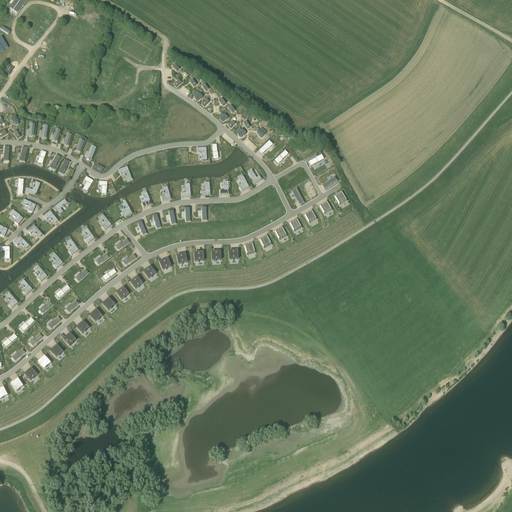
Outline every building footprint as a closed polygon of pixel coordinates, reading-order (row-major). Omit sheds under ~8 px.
[(39,26),(42,29),(49,21),(45,18),(39,26)] [(144,50),(147,45),(140,40),(137,44),(144,50)] [(152,54),(156,56),(158,51),(149,47),(146,52),(152,55),(152,54)] [(8,65),(4,72),(9,75),(14,69),(8,65)] [(85,74),(82,81),(88,83),(91,76),(85,74)] [(120,94),(119,99),(123,99),(123,95),(122,95),(123,84),(116,83),(115,93),(120,94)] [(133,107),(132,110),(129,109),(128,114),(136,115),(137,107),(133,107)] [(224,115),(220,120),(220,121),(221,123),(222,122),(223,123),(225,120),(226,121),(228,119),(227,118),(228,117),(224,115)] [(14,118),(11,122),(14,124),(15,125),(16,126),(16,125),(17,125),(19,124),(18,123),(19,122),(16,120),(17,119),(15,117),(14,118)] [(238,137),(240,138),(240,137),(241,138),(243,136),(244,136),(246,134),(245,133),(246,133),(242,130),(238,136),(238,137)] [(257,133),(256,134),(259,136),(258,137),(261,139),(261,138),(262,139),(265,135),(259,131),(258,131),(256,132),(257,133)] [(80,140),(76,150),(80,152),(84,142),(80,140)] [(269,142),(258,152),(262,155),(267,150),(268,150),(270,148),(270,147),(272,145),(269,142)] [(314,142),(306,142),(307,153),(315,153),(314,142)] [(92,147),(87,158),(91,160),(96,148),(92,147)] [(198,153),(201,153),(202,158),(202,161),(207,161),(206,148),(197,149),(198,153)] [(98,151),(97,157),(107,159),(109,152),(98,151)] [(275,161),(278,164),(280,162),(280,163),(283,160),(288,155),(285,151),(275,161)] [(321,155),(308,163),(310,167),(318,163),(324,160),(321,155)] [(51,165),(50,168),(54,170),(61,158),(57,156),(53,163),(53,162),(51,165)] [(65,160),(59,173),(63,175),(64,172),(65,173),(66,170),(66,169),(69,162),(65,160)] [(97,166),(94,171),(101,174),(104,169),(97,165),(97,166)] [(127,167),(119,170),(120,174),(124,173),(125,175),(125,178),(126,177),(127,180),(131,179),(127,167)] [(254,174),(253,174),(252,172),(248,174),(254,185),(262,180),(259,176),(256,178),(254,176),(255,176),(254,174)] [(85,187),(84,190),(87,192),(93,182),(86,177),(84,181),(87,183),(86,185),(85,187)] [(241,182),(240,182),(242,184),(243,186),(242,186),(243,186),(239,188),(241,192),(249,188),(243,177),(239,179),(241,182)] [(99,182),(99,186),(102,187),(103,187),(102,189),(102,191),(102,194),(106,194),(107,183),(99,182)] [(205,187),(205,189),(206,191),(205,191),(205,192),(201,192),(202,196),(210,196),(209,183),(205,184),(205,187)] [(224,191),(220,191),(220,195),(229,195),(228,183),(224,183),(224,186),(224,188),(224,190),(224,191)] [(316,196),(309,183),(305,185),(308,191),(312,198),(316,196)] [(29,189),(27,193),(35,196),(40,185),(36,184),(35,186),(34,186),(33,188),(34,189),(33,191),(29,189)] [(190,185),(185,185),(186,189),(185,189),(185,191),(186,191),(186,193),(182,194),(182,198),(191,197),(190,185)] [(165,196),(161,198),(162,202),(171,200),(167,188),(163,189),(164,192),(163,192),(164,195),(165,194),(165,196)] [(304,203),(296,190),(292,192),(295,199),(296,198),(299,205),(304,203)] [(342,193),(335,198),(339,204),(346,200),(342,193)] [(151,205),(147,194),(143,195),(144,198),(144,200),(145,200),(146,202),(145,203),(142,204),(143,208),(151,205)] [(26,206),(25,207),(28,208),(28,207),(30,208),(28,212),(32,214),(36,206),(25,201),(23,204),(26,206)] [(64,201),(54,208),(59,215),(63,212),(60,209),(62,207),(63,208),(64,206),(66,204),(64,201)] [(126,212),(122,214),(124,218),(132,214),(126,203),(122,205),(124,208),(123,208),(124,210),(125,210),(126,212)] [(327,203),(320,207),(324,214),(331,210),(327,203)] [(14,212),(11,215),(13,217),(13,218),(15,219),(15,218),(17,220),(14,223),(18,226),(23,219),(14,212)] [(50,212),(43,217),(46,220),(49,218),(51,220),(50,220),(52,222),(53,221),(54,224),(58,221),(50,212)] [(312,212),(304,216),(308,223),(316,219),(312,212)] [(103,216),(100,219),(102,221),(101,222),(103,224),(104,223),(105,225),(102,228),(104,231),(111,226),(103,216)] [(297,220),(290,224),(293,231),(301,227),(297,220)] [(147,234),(141,222),(137,224),(143,236),(147,234)] [(34,226),(27,231),(30,235),(33,232),(35,234),(34,234),(36,236),(37,235),(39,238),(42,235),(34,226)] [(282,228),(275,232),(279,239),(286,235),(282,228)] [(87,229),(84,232),(85,234),(86,236),(87,236),(88,238),(85,240),(87,244),(94,239),(87,229)] [(20,237),(14,243),(17,246),(20,243),(22,245),(21,246),(23,247),(24,247),(26,249),(29,246),(20,237)] [(267,237),(259,241),(263,248),(271,244),(267,237)] [(120,244),(116,247),(119,251),(129,243),(127,240),(121,245),(120,244)] [(71,241),(68,243),(70,246),(69,246),(70,248),(71,248),(73,250),(69,252),(72,256),(78,251),(71,241)] [(252,244),(244,247),(246,255),(255,252),(252,244)] [(1,248),(1,252),(5,252),(5,254),(5,256),(5,259),(10,259),(10,248),(1,248)] [(238,251),(228,252),(229,261),(238,261),(238,251)] [(221,252),(211,252),(212,262),(221,262),(221,252)] [(203,253),(194,253),(194,263),(204,262),(203,253)] [(55,254),(52,257),(54,259),(53,260),(55,262),(55,261),(57,263),(53,266),(56,269),(63,263),(55,254)] [(186,254),(176,256),(178,266),(187,264),(186,254)] [(100,259),(96,262),(99,266),(109,258),(107,255),(100,260),(100,259)] [(127,259),(123,262),(126,266),(136,259),(134,255),(128,260),(127,259)] [(168,259),(159,263),(163,272),(171,268),(168,259)] [(150,267),(143,273),(149,280),(156,275),(150,267)] [(39,268),(36,270),(38,273),(37,273),(39,275),(40,274),(41,276),(38,279),(41,282),(47,277),(39,268)] [(107,275),(103,278),(106,281),(116,273),(114,270),(107,275)] [(80,275),(76,279),(79,282),(88,274),(86,271),(80,276),(80,275)] [(137,277),(130,283),(136,291),(143,285),(137,277)] [(24,281),(21,284),(23,286),(22,287),(24,289),(25,288),(26,290),(23,293),(26,296),(32,290),(24,281)] [(59,293),(59,294),(57,296),(60,299),(70,290),(67,286),(60,292),(59,293)] [(123,288),(116,293),(122,301),(129,295),(123,288)] [(10,294),(6,297),(9,299),(8,300),(10,302),(10,301),(12,303),(8,306),(11,309),(18,303),(10,294)] [(107,301),(101,306),(107,313),(113,307),(107,301)] [(70,307),(66,310),(69,313),(79,305),(76,302),(70,307)] [(44,307),(40,311),(43,314),(53,305),(50,303),(44,308),(44,307)] [(94,312),(88,318),(94,324),(100,318),(94,312)] [(52,323),(48,326),(51,330),(61,321),(58,318),(52,323)] [(23,326),(23,327),(21,329),(24,332),(35,322),(31,319),(25,325),(24,325),(23,326)] [(82,324),(76,329),(81,335),(88,330),(82,324)] [(6,342),(4,345),(7,348),(17,338),(14,335),(7,341),(6,342)] [(34,340),(30,343),(33,346),(42,338),(40,335),(34,340)] [(69,336),(63,341),(69,347),(75,342),(69,336)] [(57,347),(51,352),(56,359),(62,353),(57,347)] [(16,355),(12,358),(15,361),(25,353),(22,350),(17,355),(16,355)] [(45,358),(39,363),(44,370),(50,365),(45,358)] [(32,369),(26,375),(32,381),(38,376),(32,369)] [(18,379),(10,384),(16,393),(23,388),(18,379)]
